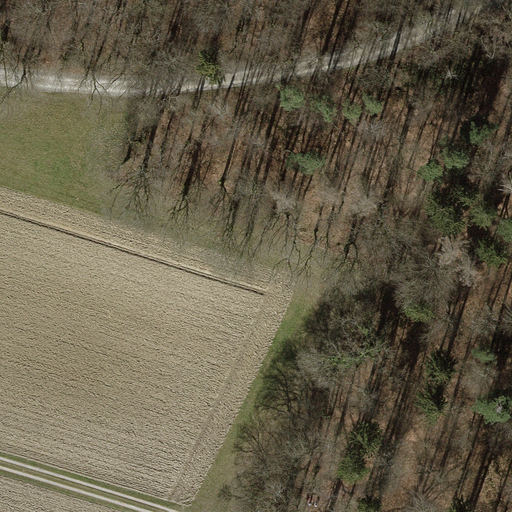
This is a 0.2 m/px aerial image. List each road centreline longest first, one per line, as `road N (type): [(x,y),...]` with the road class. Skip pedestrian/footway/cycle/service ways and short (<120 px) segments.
road 1 (track): [(509,0),(351,67),(59,88),(0,81)]
road 2 (track): [(0,459),(162,511)]
